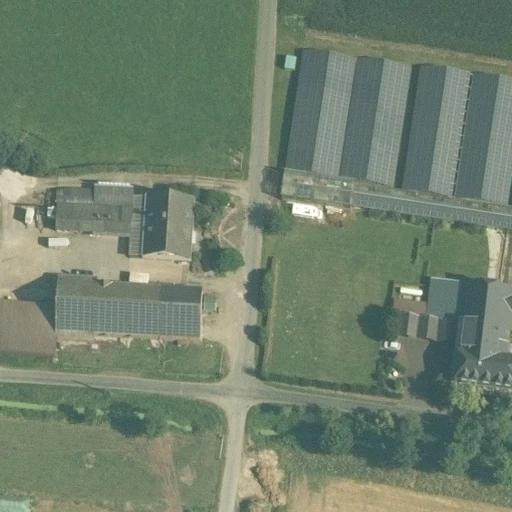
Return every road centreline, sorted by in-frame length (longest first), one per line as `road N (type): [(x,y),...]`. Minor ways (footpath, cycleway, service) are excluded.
road 1 (residential): [(270,0),(242,391)]
road 2 (residential): [(242,391),(511,431)]
road 3 (residential): [(0,371),(242,391)]
road 4 (residential): [(242,391),(225,511)]
